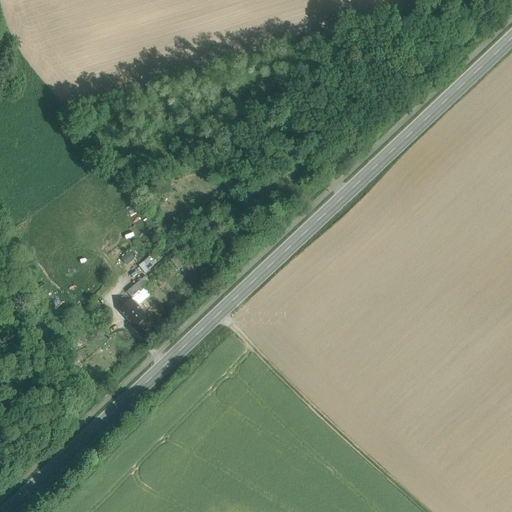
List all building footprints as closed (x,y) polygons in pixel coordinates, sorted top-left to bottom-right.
[(120,258),(126,265),(135,256),(129,250),(120,258)] [(161,260),(155,253),(139,266),(145,274),(161,260)] [(183,266),(176,257),(171,261),(178,270),(183,266)] [(145,276),(128,291),(128,292),(133,298),(147,286),(151,283),(145,276)] [(147,286),(133,298),(131,299),(138,306),(153,293),(147,286)] [(133,298),(128,292),(120,300),(125,305),(131,299),(133,298)] [(138,306),(131,299),(125,305),(120,310),(136,327),(148,317),(138,306)]
